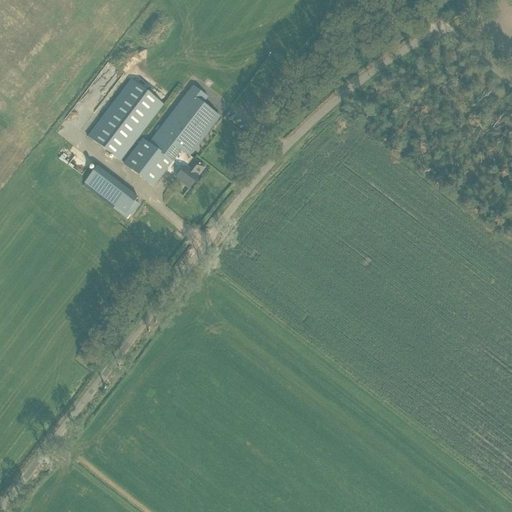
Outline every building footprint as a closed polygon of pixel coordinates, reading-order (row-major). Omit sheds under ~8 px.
[(130,80),(87,136),(120,162),(133,145),(137,139),(163,105),(130,80)] [(136,148),(124,165),(145,181),(153,187),(165,171),(176,179),(175,179),(189,189),(198,177),(197,177),(204,168),(186,154),(216,115),(202,104),(207,98),(192,87),(188,93),(148,144),(142,140),(141,142),(140,142),(136,148)] [(58,161),(68,164),(72,153),(62,150),(58,161)] [(84,183),(117,209),(130,193),(97,167),(84,183)] [(130,193),(117,209),(125,215),(137,198),(130,193)]
